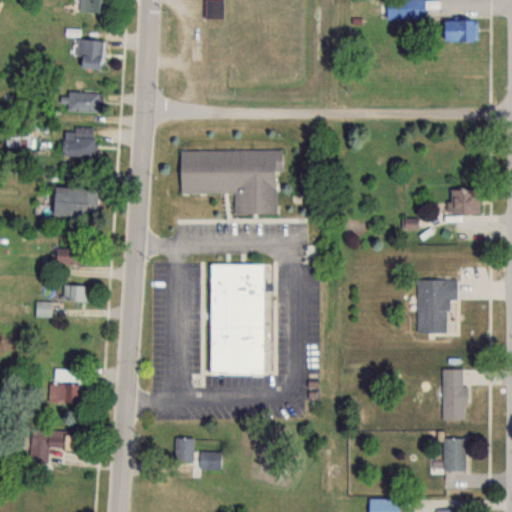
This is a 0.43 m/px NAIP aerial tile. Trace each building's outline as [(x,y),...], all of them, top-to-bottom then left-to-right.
[(104,12),(104,0),(78,0),(79,12),(104,12)] [(202,0),(203,18),(225,18),(225,0),(202,0)] [(425,18),(424,0),(405,0),(406,18),(425,18)] [(477,40),(477,19),(441,19),(441,40),(477,40)] [(102,40),(76,38),(73,68),(88,69),(88,71),(100,72),(102,40)] [(69,111),(98,111),(98,88),(69,88),(69,111)] [(60,127),(60,156),(93,156),(93,127),(60,127)] [(178,149),(178,192),(233,192),(233,213),(275,213),(275,170),(282,170),(282,149),(178,149)] [(97,189),(50,186),(49,214),(95,217),(97,189)] [(478,213),(478,188),(447,188),(447,213),(478,213)] [(52,265),(91,265),(91,248),(52,247),(52,265)] [(208,373),(263,373),(263,263),(208,263),(208,373)] [(417,332),(447,332),(447,298),(456,298),(456,279),(417,279),(417,332)] [(88,301),(88,285),(61,285),(61,301),(88,301)] [(50,301),(35,301),(35,316),(50,316),(50,301)] [(53,382),(63,382),(62,402),(78,402),(79,383),(73,382),(74,369),(53,368),(53,382)] [(442,368),(442,419),(463,419),(463,368),(442,368)] [(47,447),(68,447),(68,430),(29,429),(28,464),(46,464),(47,447)] [(192,461),(192,437),(173,437),(173,461),(192,461)] [(466,437),(441,437),(441,469),(466,469),(466,437)] [(396,511),(397,497),(367,497),(366,511),(396,511)]
